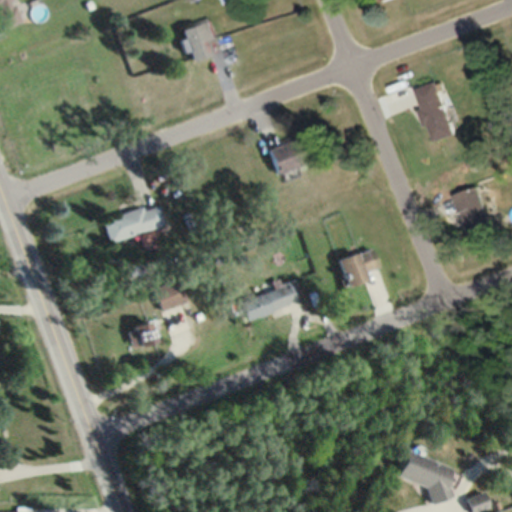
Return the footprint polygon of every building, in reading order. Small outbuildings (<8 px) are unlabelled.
[(13,0),(0,0),(0,25),(18,21),(13,0)] [(220,37),(214,17),(180,27),(191,60),(211,53),(207,41),(220,37)] [(420,87),(437,141),(460,133),(443,80),(420,87)] [(266,145),(272,171),(320,159),(314,133),(266,145)] [(474,240),(497,233),(483,189),(460,196),(474,240)] [(161,225),(155,203),(99,219),(105,240),(161,225)] [(347,286),(368,277),(365,270),(379,264),(371,244),(335,261),(347,286)] [(184,300),(176,278),(150,287),(158,309),(184,300)] [(299,299),(292,279),(237,299),(244,319),(299,299)] [(132,350),(158,339),(149,319),(123,329),(132,350)] [(453,467),(408,451),(400,476),(434,488),(431,495),(442,499),(453,467)] [(468,510),(485,510),(485,494),(468,494),(468,510)]
